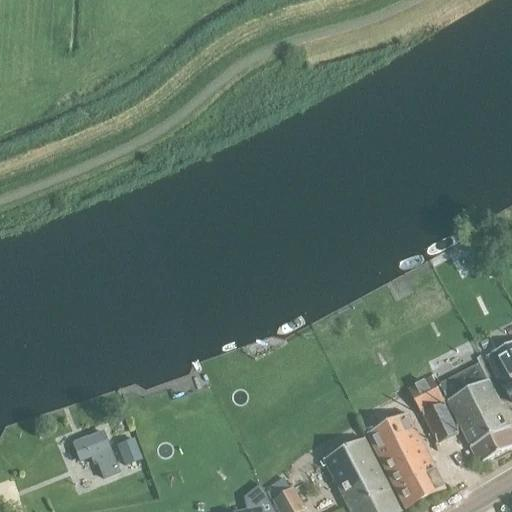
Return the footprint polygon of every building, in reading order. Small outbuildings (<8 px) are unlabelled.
[(480,260),(476,263),(473,269),(475,273),(481,275),(486,272),(487,266),(485,262),(480,260)] [(511,344),(487,357),(511,401),(511,344)] [(409,391),(421,414),(445,401),(433,378),(409,391)] [(511,428),(511,427),(490,382),(449,402),(480,465),(511,449),(511,432),(510,429),(511,428)] [(423,416),(437,445),(460,434),(446,405),(423,416)] [(408,414),(367,435),(406,510),(446,489),(408,414)] [(98,465),(104,480),(119,474),(103,434),(74,446),(81,463),(91,459),(94,466),(98,465)] [(142,462),(134,440),(116,447),(124,469),(142,462)] [(401,511),(402,511),(365,440),(324,461),(350,511),(401,511)] [(294,490),(292,491),(285,480),(268,490),(275,501),(274,501),(280,511),(304,511),(306,511),(294,490)] [(248,511),(244,511),(273,511),(261,486),(245,498),(248,511)]
